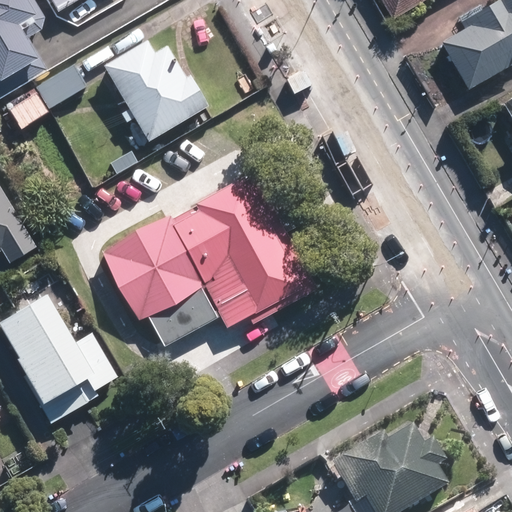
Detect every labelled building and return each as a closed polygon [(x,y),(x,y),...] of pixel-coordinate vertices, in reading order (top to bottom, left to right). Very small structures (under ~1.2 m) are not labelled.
[(0,0),(0,95),(47,67),(28,35),(42,27),(42,17),(32,0),(0,0)] [(46,0),(54,12),(75,0),(46,0)] [(377,0),(389,20),(422,0),(377,0)] [(437,43),(464,91),(511,63),(511,54),(508,48),(511,46),(511,0),(494,0),(457,22),(461,29),(437,43)] [(144,142),(204,108),(186,77),(182,79),(162,47),(149,54),(142,41),(99,66),(144,142)] [(87,84),(74,62),(35,86),(48,107),(87,84)] [(45,112),(33,92),(6,108),(17,128),(45,112)] [(511,93),(510,94),(511,96),(499,104),(511,126),(511,134),(509,136),(511,142),(511,93)] [(76,131),(65,111),(53,117),(64,137),(76,131)] [(243,180),(242,178),(194,203),(210,234),(187,246),(206,280),(202,282),(181,243),(195,235),(183,212),(167,220),(165,216),(98,252),(135,321),(143,317),(158,346),(224,311),(229,321),(253,308),(254,310),(300,286),(299,284),(306,280),(250,176),(243,180)] [(33,247),(0,192),(0,254),(5,263),(33,247)] [(49,304),(0,331),(0,336),(50,421),(117,382),(88,333),(71,342),(49,304)] [(417,449),(406,429),(380,443),(376,436),(326,466),(350,507),(359,502),(364,511),(403,511),(441,490),(430,470),(441,464),(428,442),(417,449)]
